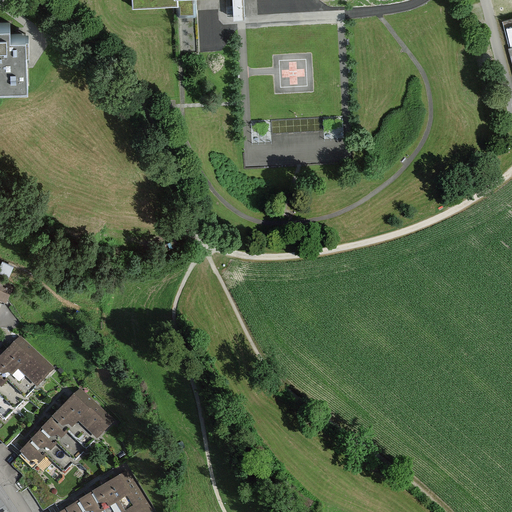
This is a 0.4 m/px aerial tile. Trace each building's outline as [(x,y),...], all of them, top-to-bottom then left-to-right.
[(132,0),(133,5),(177,4),(177,15),(195,15),(197,12),(196,0),(232,0),(233,10),(234,18),(246,17),(244,0),(132,0)] [(0,81),(27,81),(26,46),(30,46),(30,37),(29,29),(11,29),(11,16),(0,16),(0,81)] [(0,300),(5,303),(13,287),(0,280),(0,300)] [(54,370),(18,339),(0,359),(0,428),(1,430),(54,370)] [(113,424),(80,393),(21,456),(36,471),(45,461),(62,478),(113,424)] [(152,511),(128,474),(67,511),(152,511)]
